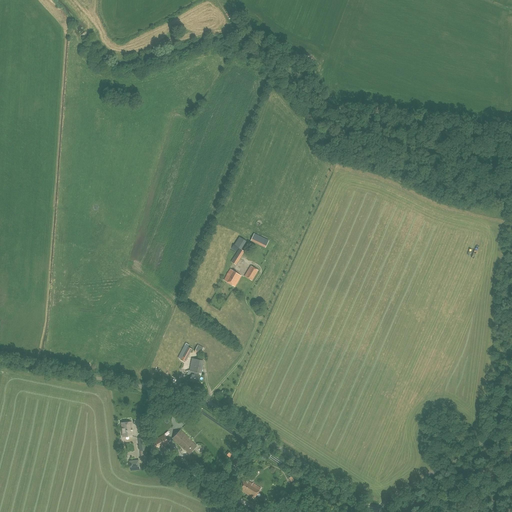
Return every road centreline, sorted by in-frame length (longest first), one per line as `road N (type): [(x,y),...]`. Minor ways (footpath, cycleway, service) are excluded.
road 1 (unclassified): [(374,510),(206,401),(0,359)]
road 2 (unclassified): [(374,510),(511,423)]
